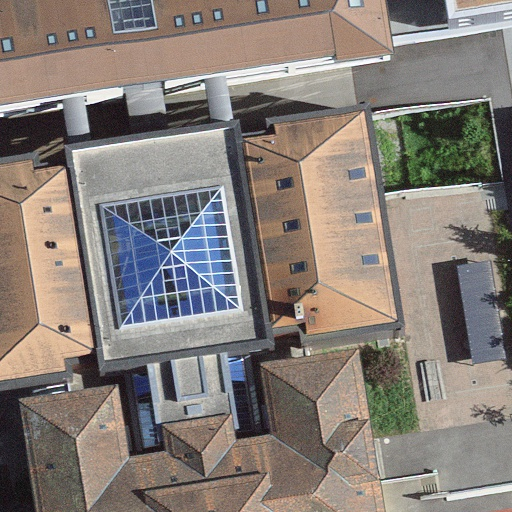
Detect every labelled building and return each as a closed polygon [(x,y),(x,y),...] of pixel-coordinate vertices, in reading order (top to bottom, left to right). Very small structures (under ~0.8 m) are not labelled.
[(0,0),(0,132),(399,71),(395,45),(388,0),(0,0)] [(454,0),(455,8),(510,0),(454,0)] [(366,121),(0,177),(0,400),(157,376),(166,435),(235,424),(226,365),(400,338),(366,121)] [(464,261),(472,358),(506,355),(497,258),(464,261)] [(126,475),(115,407),(27,421),(41,511),(382,511),(358,362),(260,378),(271,448),(240,453),(235,424),(166,435),(171,468),(126,475)]
